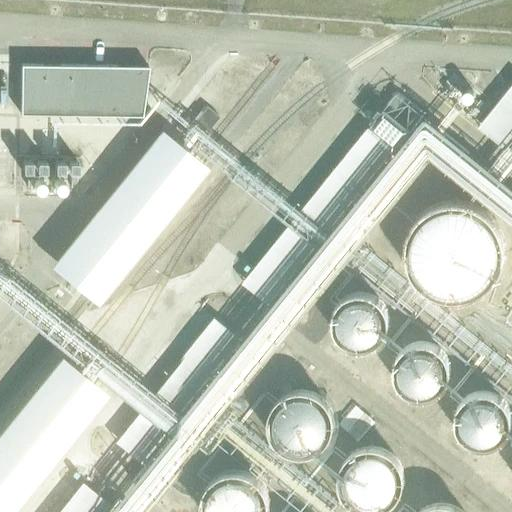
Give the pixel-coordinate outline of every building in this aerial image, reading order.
[(20,64),(19,113),(136,114),(137,65),(20,64)] [(511,134),(511,85),(481,122),(505,142),(511,134)] [(404,92),(393,105),(412,121),(423,107),(404,92)] [(396,148),(369,125),(243,280),(270,302),(396,148)] [(426,287),(434,293),(443,297),(453,299),(463,299),(472,298),(480,295),(489,289),(497,282),(501,275),(506,267),(508,257),(508,247),(507,238),(503,227),(498,219),(490,211),(481,206),(472,202),(460,200),(451,201),(440,204),(431,209),(423,216),(418,223),(413,231),(410,240),(410,248),(410,256),(412,266),(415,274),(421,281),(426,287)] [(242,337),(216,315),(115,440),(141,461),(242,337)] [(0,511),(8,511),(107,390),(61,353),(0,428),(0,511)] [(100,511),(109,502),(83,481),(57,511),(100,511)]
